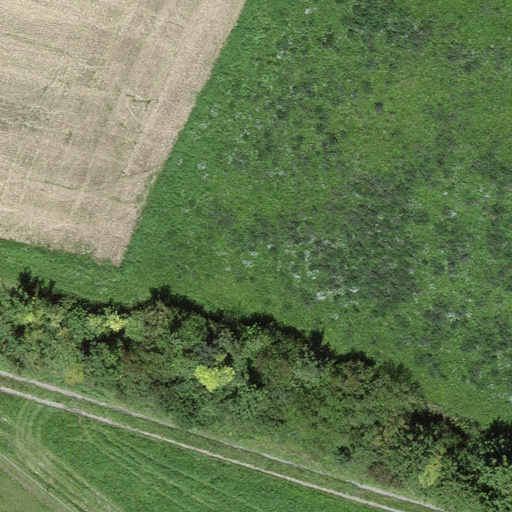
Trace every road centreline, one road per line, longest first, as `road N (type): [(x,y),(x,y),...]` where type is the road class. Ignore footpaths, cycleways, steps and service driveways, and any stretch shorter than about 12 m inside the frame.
road 1 (track): [(410,511),(0,380)]
road 2 (track): [(134,511),(0,421)]
